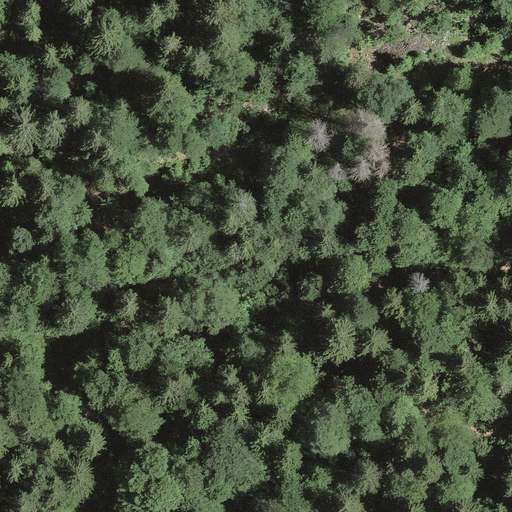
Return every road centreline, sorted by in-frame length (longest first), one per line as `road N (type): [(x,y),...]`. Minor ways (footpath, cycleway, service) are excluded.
road 1 (track): [(0,266),(151,208),(356,94),(502,57)]
road 2 (track): [(0,340),(107,342),(224,362),(376,395),(511,440)]
